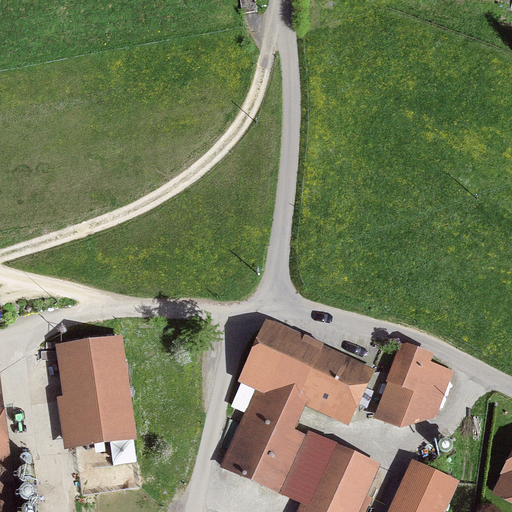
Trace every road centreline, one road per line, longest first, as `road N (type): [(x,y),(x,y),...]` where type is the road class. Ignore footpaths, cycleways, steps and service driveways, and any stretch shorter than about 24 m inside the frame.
road 1 (tertiary): [(274,303),(294,111),(285,0)]
road 2 (tertiary): [(511,389),(427,343),(274,303)]
